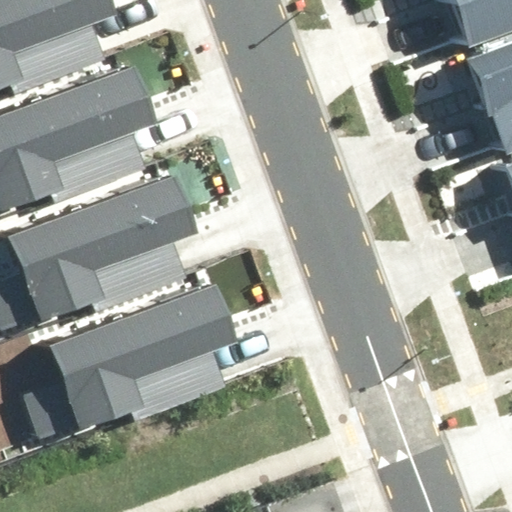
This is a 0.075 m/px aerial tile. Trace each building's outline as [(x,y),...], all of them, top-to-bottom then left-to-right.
[(0,0),(0,73),(3,73),(6,82),(103,47),(89,9),(104,4),(102,0),(0,0)] [(511,0),(444,0),(455,30),(511,10),(511,0)] [(511,24),(447,47),(466,103),(478,99),(490,135),(511,127),(511,24)] [(0,103),(0,195),(43,180),(46,189),(143,154),(129,117),(144,112),(124,58),(0,103)] [(511,146),(486,155),(506,211),(511,208),(511,146)] [(0,225),(0,229),(29,307),(80,288),(84,298),(180,263),(167,225),(182,220),(162,167),(0,225)] [(36,335),(66,416),(118,397),(121,406),(218,371),(204,334),(219,329),(199,275),(36,335)]
